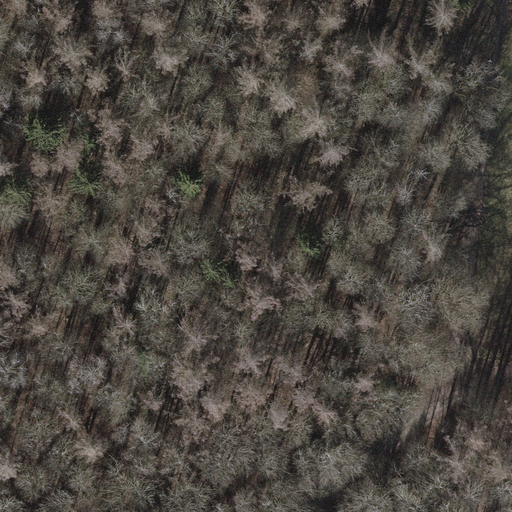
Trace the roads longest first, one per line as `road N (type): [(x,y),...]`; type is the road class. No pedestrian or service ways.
road 1 (track): [(472,377),(490,54),(501,0)]
road 2 (track): [(312,511),(472,377),(511,371)]
road 3 (track): [(330,0),(490,54)]
